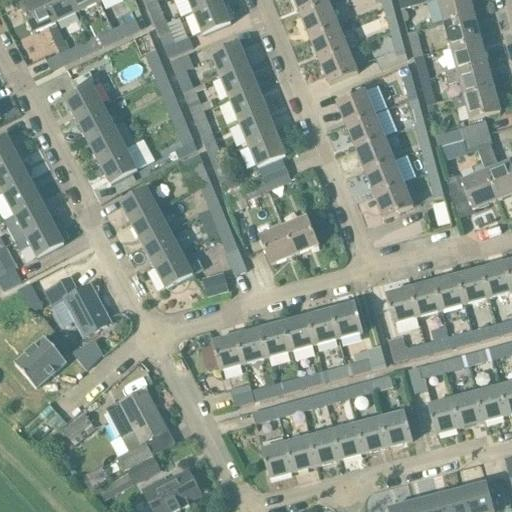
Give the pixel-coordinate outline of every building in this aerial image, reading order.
[(56,26),(43,0),(40,0),(20,9),(33,37),(56,26)] [(70,0),(43,0),(56,26),(78,16),(70,0)] [(97,0),(70,0),(78,16),(100,6),(97,0)] [(155,0),(143,0),(147,8),(157,4),(155,0)] [(219,0),(187,0),(194,16),(221,5),(219,0)] [(325,0),(292,0),(300,18),(329,7),(325,0)] [(380,0),(384,11),(393,7),(391,0),(380,0)] [(399,0),(398,0),(401,13),(404,24),(410,22),(407,11),(450,0),(399,0)] [(453,0),(438,4),(444,27),(474,18),(469,0),(453,0)] [(157,4),(147,8),(156,31),(166,27),(157,4)] [(221,5),(194,16),(203,39),(206,38),(209,46),(231,37),(227,29),(231,28),(221,5)] [(329,7),(300,18),(310,41),(338,30),(329,7)] [(393,7),(384,11),(390,35),(399,31),(393,7)] [(140,8),(109,22),(108,23),(117,43),(140,32),(149,29),(140,8)] [(99,39),(91,43),(95,53),(117,43),(108,23),(109,22),(102,9),(96,12),(103,26),(95,30),(99,39)] [(474,18),(444,27),(451,51),(481,42),(474,18)] [(166,27),(156,31),(166,54),(168,62),(194,51),(189,40),(174,46),(166,27)] [(338,30),(310,41),(319,64),(347,53),(338,30)] [(50,35),(56,47),(61,57),(46,64),(51,74),(73,63),(68,53),(69,53),(64,43),(58,31),(50,35)] [(399,31),(390,35),(395,54),(376,62),(381,73),(398,66),(408,63),(399,31)] [(417,34),(407,37),(414,61),(423,58),(417,34)] [(481,42),(451,51),(457,75),(487,67),(481,42)] [(91,43),(69,53),(68,53),(73,63),(95,53),(91,43)] [(211,58),(220,81),(248,69),(238,47),(211,58)] [(347,53),(319,64),(329,88),(357,76),(347,53)] [(145,58),(154,81),(164,75),(155,54),(145,58)] [(189,58),(170,65),(174,75),(182,96),(193,92),(186,74),(195,70),(189,58)] [(423,58),(414,61),(421,85),(430,82),(423,58)] [(487,67),(457,75),(446,78),(449,88),(460,85),(464,99),(494,91),(487,67)] [(248,69),(220,81),(229,103),(257,92),(248,69)] [(164,75),(154,81),(164,104),(174,99),(164,75)] [(70,85),(75,95),(64,101),(75,123),(101,109),(90,88),(94,86),(88,76),(70,85)] [(402,81),(409,104),(418,101),(412,78),(402,81)] [(430,82),(421,85),(427,109),(436,107),(430,82)] [(193,92),(182,96),(192,119),(202,114),(213,109),(211,104),(200,108),(195,96),(207,91),(205,87),(193,92)] [(494,91),(464,99),(452,102),(455,112),(467,109),(471,124),(501,116),(494,91)] [(257,92),(229,103),(239,126),(266,115),(257,92)] [(336,107),(346,130),(375,118),(365,95),(336,107)] [(174,99),(164,104),(173,127),(183,122),(174,99)] [(418,101),(409,104),(415,128),(424,125),(418,101)] [(101,109),(75,123),(87,145),(113,131),(101,109)] [(202,114),(192,119),(201,141),(212,137),(202,114)] [(266,115),(239,126),(248,149),(276,138),(266,115)] [(375,118),(346,130),(356,153),(384,141),(375,118)] [(183,122),(173,127),(182,149),(193,145),(183,122)] [(424,125),(415,128),(422,152),(431,149),(424,125)] [(435,139),(438,151),(439,151),(490,137),(486,125),(435,139)] [(113,131),(87,145),(99,167),(125,153),(113,131)] [(212,137),(201,141),(211,164),(221,160),(212,137)] [(490,137),(439,151),(442,163),(479,153),(480,158),(495,154),(490,137)] [(276,138),(248,149),(257,172),(285,160),(276,138)] [(0,142),(0,170),(18,161),(7,139),(0,142)] [(384,141),(356,153),(365,176),(393,164),(384,141)] [(431,149),(422,152),(428,177),(437,173),(431,149)] [(125,153),(99,167),(111,189),(137,175),(125,153)] [(190,195),(199,191),(200,192),(210,187),(198,157),(181,164),(183,170),(180,172),(190,195)] [(221,160),(211,164),(220,187),(231,183),(221,160)] [(18,161),(0,170),(0,190),(3,197),(30,183),(18,161)] [(393,164),(365,176),(374,199),(403,187),(393,164)] [(511,174),(509,166),(487,176),(498,204),(511,198),(511,174)] [(266,186),(265,186),(269,195),(292,186),(287,170),(264,180),(266,186)] [(437,173),(428,177),(435,201),(444,199),(437,173)] [(447,182),(455,210),(470,206),(474,214),(498,204),(487,176),(465,185),(462,177),(447,182)] [(3,197),(14,218),(15,218),(41,204),(30,183),(3,197)] [(249,211),(247,205),(269,195),(265,186),(243,195),(240,189),(227,194),(236,216),(249,211)] [(210,187),(200,192),(209,215),(219,210),(210,187)] [(403,187),(374,199),(384,222),(413,211),(403,187)] [(120,206),(131,228),(157,214),(146,193),(120,206)] [(15,218),(14,218),(4,223),(16,245),(16,246),(53,226),(41,204),(15,218)] [(219,210),(209,215),(218,238),(228,232),(219,210)] [(157,214),(131,228),(143,250),(169,236),(157,214)] [(306,221),(283,230),(295,259),(318,250),(306,221)] [(16,246),(16,245),(15,245),(20,255),(31,249),(38,262),(64,248),(53,226),(16,246)] [(295,259),(283,230),(258,241),(270,270),(295,259)] [(228,232),(218,238),(227,258),(226,258),(235,281),(246,276),(228,232)] [(169,236),(143,250),(154,271),(180,258),(169,236)] [(180,258),(154,271),(166,293),(204,273),(199,263),(187,270),(180,258)] [(0,264),(0,288),(3,295),(21,286),(14,272),(6,277),(0,264)] [(511,292),(505,266),(481,272),(489,302),(511,295),(511,292)] [(481,272),(457,279),(465,308),(489,302),(481,272)] [(229,294),(224,276),(210,280),(215,298),(229,294)] [(457,279),(434,285),(442,315),(465,308),(457,279)] [(64,303),(64,304),(84,341),(110,327),(90,290),(77,297),(69,282),(45,295),(53,309),(64,303)] [(434,285),(410,292),(418,321),(442,315),(434,285)] [(418,321),(410,292),(386,298),(394,328),(418,321)] [(354,307),(330,314),(338,343),(362,336),(354,307)] [(330,314),(307,320),(314,349),(338,343),(330,314)] [(307,320),(283,326),(291,356),(314,349),(307,320)] [(511,323),(496,327),(499,339),(511,335),(511,323)] [(283,326),(259,333),(267,362),(291,356),(283,326)] [(496,327),(472,334),(476,346),(499,339),(496,327)] [(259,333),(235,339),(243,368),(267,362),(259,333)] [(472,334),(449,340),(452,352),(476,346),(472,334)] [(243,368),(235,339),(212,346),(220,375),(243,368)] [(428,359),(425,347),(407,351),(403,340),(388,344),(394,367),(409,363),(409,364),(428,359)] [(449,340),(425,347),(428,359),(452,352),(449,340)] [(87,370),(107,359),(97,342),(78,353),(87,370)] [(35,392),(65,366),(46,343),(31,355),(35,361),(20,374),(35,392)] [(511,345),(490,352),(493,364),(511,358),(511,345)] [(370,362),(346,368),(345,368),(348,380),(387,370),(381,349),(368,353),(370,362)] [(490,352),(466,358),(469,370),(493,364),(490,352)] [(466,358),(442,365),(445,377),(469,370),(466,358)] [(331,372),(321,375),(324,387),(348,380),(345,368),(346,368),(345,363),(329,367),(331,372)] [(445,377),(442,365),(408,374),(415,398),(429,394),(426,382),(445,377)] [(321,375),(298,381),(301,393),(324,387),(321,375)] [(390,379),(371,384),(371,387),(374,396),(394,391),(390,379)] [(298,381),(274,388),(277,399),(301,393),(298,381)] [(371,384),(347,390),(350,402),(370,397),(368,388),(371,387),(371,384)] [(511,386),(500,390),(508,419),(511,417),(511,386)] [(231,393),(235,411),(253,406),(250,394),(252,394),(250,387),(231,393)] [(274,388),(252,394),(250,394),(253,406),(277,399),(274,388)] [(347,390),(323,397),(326,409),(350,402),(347,390)] [(500,390),(476,396),(484,425),(508,419),(500,390)] [(145,392),(119,405),(106,412),(122,442),(134,436),(140,447),(141,448),(117,461),(124,475),(154,459),(146,444),(167,433),(145,392)] [(476,396),(452,402),(460,431),(484,425),(476,396)] [(323,397),(299,403),(302,415),(326,409),(323,397)] [(460,431),(452,402),(428,409),(436,438),(460,431)] [(299,403),(275,410),(278,422),(302,415),(299,403)] [(278,422),(275,410),(252,416),(255,428),(278,422)] [(405,415),(381,422),(388,450),(412,444),(405,415)] [(75,449),(96,432),(84,417),(63,433),(75,449)] [(381,422),(357,428),(364,457),(388,450),(381,422)] [(357,428),(333,434),(341,463),(364,457),(357,428)] [(333,434),(309,441),(317,469),(341,463),(333,434)] [(309,441),(285,447),(293,476),(317,469),(309,441)] [(293,476),(285,447),(261,453),(269,482),(293,476)] [(128,474),(129,476),(123,479),(128,488),(134,485),(135,488),(162,474),(154,460),(128,474)] [(85,494),(108,480),(101,468),(77,482),(85,494)] [(188,474),(168,484),(165,479),(141,492),(151,511),(183,511),(190,508),(188,504),(200,497),(188,474)] [(492,511),(486,487),(462,493),(466,511),(492,511)] [(466,511),(462,493),(437,500),(440,511),(466,511)] [(440,511),(437,500),(413,506),(414,511),(440,511)]
